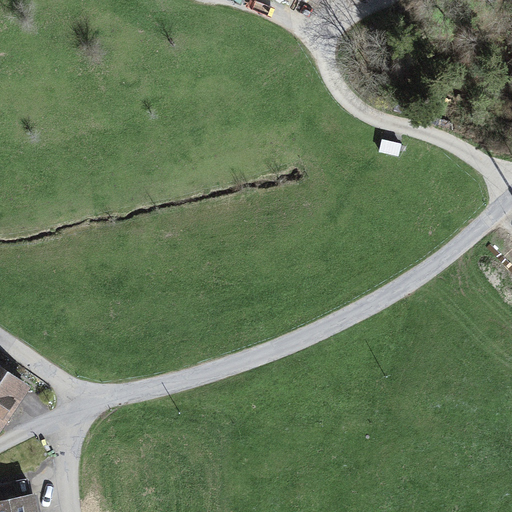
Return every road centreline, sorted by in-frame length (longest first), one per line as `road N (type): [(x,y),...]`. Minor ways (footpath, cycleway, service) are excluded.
road 1 (unclassified): [(511,199),(413,282),(310,336),(178,382),(80,407),(78,395),(0,339)]
road 2 (track): [(398,0),(334,24),(322,37),(323,60),(344,100),(451,144),(511,191)]
